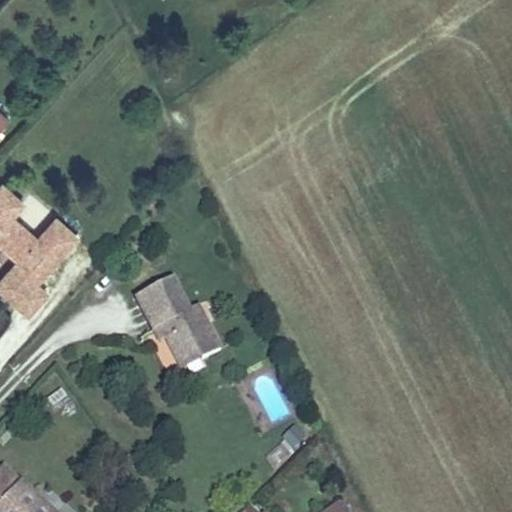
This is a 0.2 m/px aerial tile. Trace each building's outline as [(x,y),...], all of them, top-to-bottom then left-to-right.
[(0,172),(0,234),(9,242),(0,251),(0,280),(6,286),(25,266),(67,220),(47,202),(27,222),(2,198),(14,186),(0,172)] [(202,331),(205,336),(220,329),(196,286),(187,290),(167,257),(131,277),(148,309),(157,306),(165,319),(179,344),(202,331)] [(25,266),(6,286),(17,296),(35,276),(25,266)] [(157,306),(148,309),(158,323),(165,319),(157,306)] [(182,348),(205,336),(202,331),(179,344),(182,348)] [(297,427),(282,437),(291,450),(306,441),(297,427)] [(0,511),(56,511),(0,458),(0,511)] [(295,511),(338,511),(339,511),(313,489),(295,511)] [(221,511),(240,511),(249,503),(238,493),(221,511)] [(259,511),(249,503),(240,511),(259,511)]
